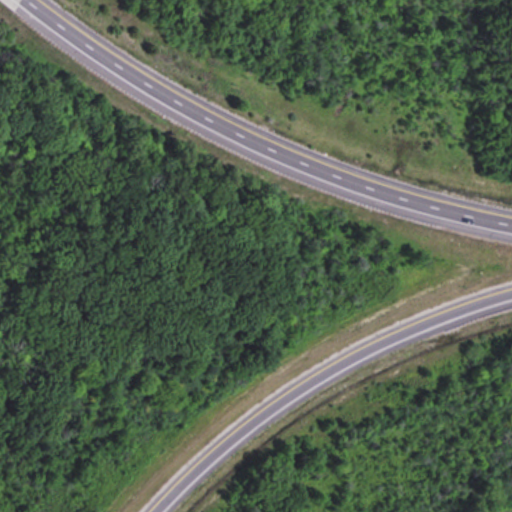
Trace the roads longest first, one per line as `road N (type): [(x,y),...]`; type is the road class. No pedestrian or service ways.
road 1 (motorway): [(35,12),(179,105),(278,153),(423,204),(511,223)]
road 2 (motorway): [(152,511),(236,432),(331,365),(511,289)]
